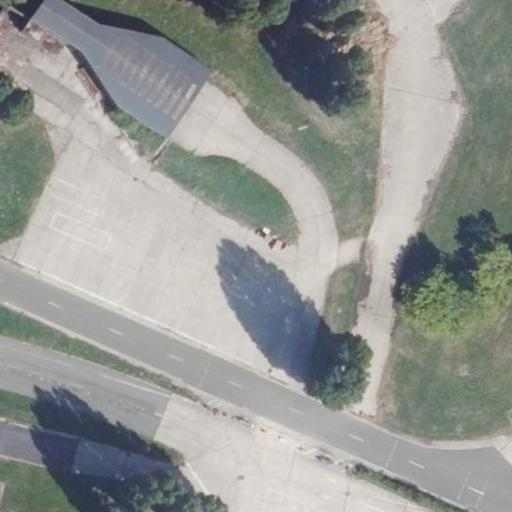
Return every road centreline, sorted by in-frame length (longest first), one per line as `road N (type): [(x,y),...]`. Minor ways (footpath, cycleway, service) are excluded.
road 1 (unclassified): [(291,409),(0,281)]
road 2 (unclassified): [(0,435),(228,493)]
road 3 (unclassified): [(469,486),(291,409)]
